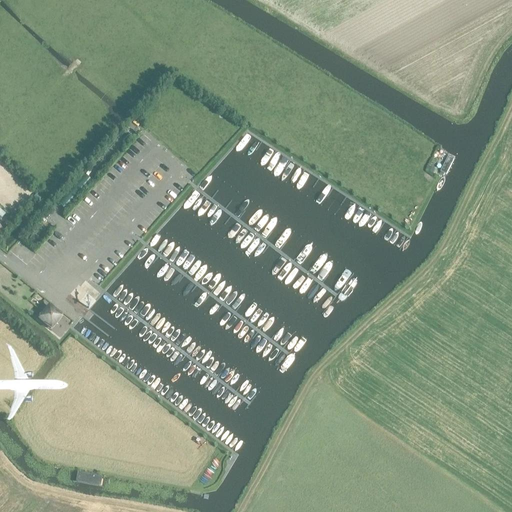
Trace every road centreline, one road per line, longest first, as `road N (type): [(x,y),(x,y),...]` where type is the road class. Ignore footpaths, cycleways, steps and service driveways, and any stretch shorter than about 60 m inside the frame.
road 1 (track): [(242,511),(323,363),(412,282)]
road 2 (track): [(511,112),(436,257),(412,282)]
